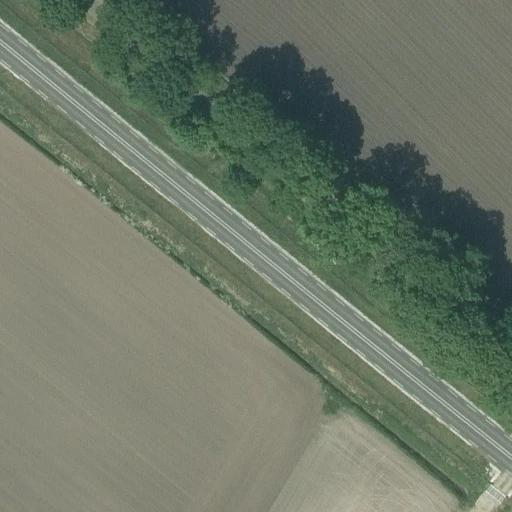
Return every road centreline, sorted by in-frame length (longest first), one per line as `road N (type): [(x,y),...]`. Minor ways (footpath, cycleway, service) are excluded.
road 1 (primary): [(511,458),(0,42)]
road 2 (unclassified): [(511,356),(85,0)]
